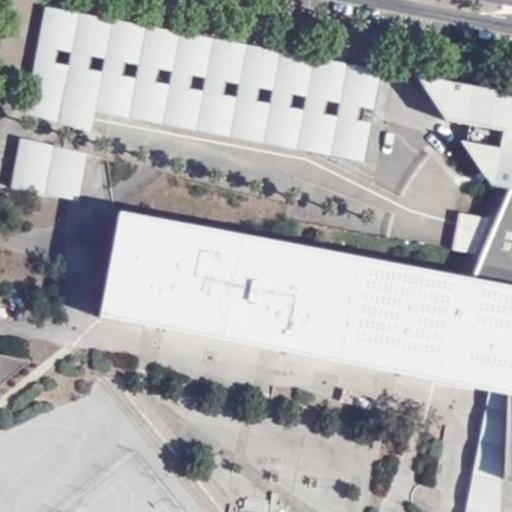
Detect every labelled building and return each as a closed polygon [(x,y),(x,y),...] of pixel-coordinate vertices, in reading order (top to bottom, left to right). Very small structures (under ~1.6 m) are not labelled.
[(43,5),(25,112),(37,116),(55,10),(379,74),(379,71),(43,5)] [(362,162),(379,74),(55,10),(37,116),(89,131),(93,110),(362,162)] [(511,95),(416,78),(419,83),(429,85),(511,100),(511,95)] [(511,100),(429,85),(419,83),(447,122),(469,126),(466,144),(460,142),(490,187),(498,189),(486,218),(470,255),(458,282),(118,217),(114,237),(122,250),(125,264),(123,278),(99,308),(97,321),(435,384),(438,376),(486,386),(505,389),(499,478),(511,477),(511,100)] [(19,138),(9,188),(22,190),(30,148),(31,141),(19,138)] [(85,154),(31,141),(30,148),(22,190),(78,200),(85,154)] [(470,255),(486,218),(458,213),(452,252),(470,255)] [(122,250),(114,237),(99,308),(123,278),(125,264),(122,250)] [(0,383),(27,362),(0,355),(0,383)] [(505,389),(486,386),(462,511),(497,511),(499,482),(499,478),(505,389)]
